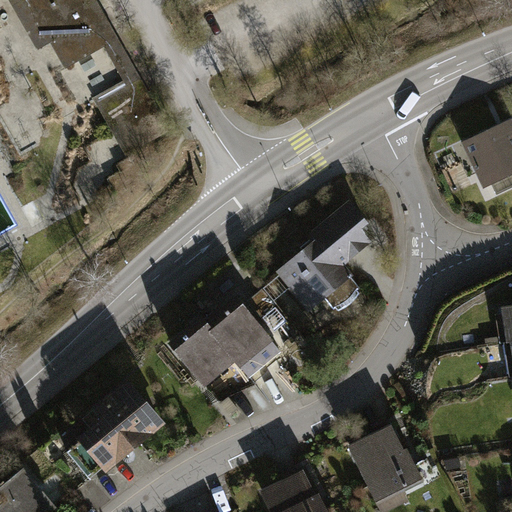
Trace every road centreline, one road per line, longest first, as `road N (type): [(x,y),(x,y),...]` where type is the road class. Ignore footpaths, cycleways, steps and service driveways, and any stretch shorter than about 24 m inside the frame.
road 1 (secondary): [(372,115),(251,191),(0,408)]
road 2 (residential): [(435,250),(417,315),(361,389),(162,489),(134,511)]
road 3 (secondary): [(511,49),(372,115)]
road 4 (residential): [(372,115),(435,250)]
